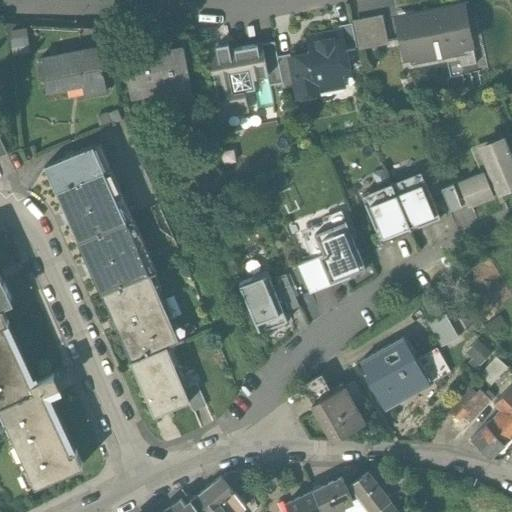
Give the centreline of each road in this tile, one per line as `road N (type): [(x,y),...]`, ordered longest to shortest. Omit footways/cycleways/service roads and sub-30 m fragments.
road 1 (residential): [(247,452),(253,403),(275,372),(361,301),(511,212)]
road 2 (residential): [(141,486),(74,330),(37,268),(0,231)]
road 3 (residential): [(511,485),(433,457),(247,452)]
road 4 (residential): [(19,0),(259,0)]
